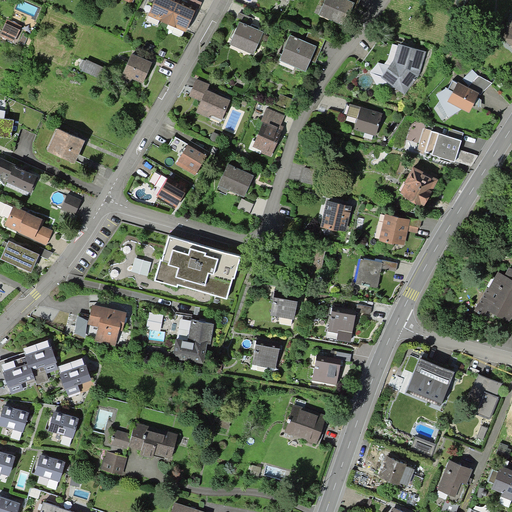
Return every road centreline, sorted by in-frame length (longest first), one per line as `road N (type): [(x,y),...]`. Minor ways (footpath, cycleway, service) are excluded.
road 1 (residential): [(108,200),(235,239),(266,226),(321,75),(382,0)]
road 2 (residential): [(108,200),(220,0)]
road 3 (residential): [(511,125),(396,323)]
road 4 (residential): [(396,323),(326,511)]
road 5 (residential): [(0,329),(55,274),(108,200)]
road 6 (residential): [(511,359),(396,323)]
